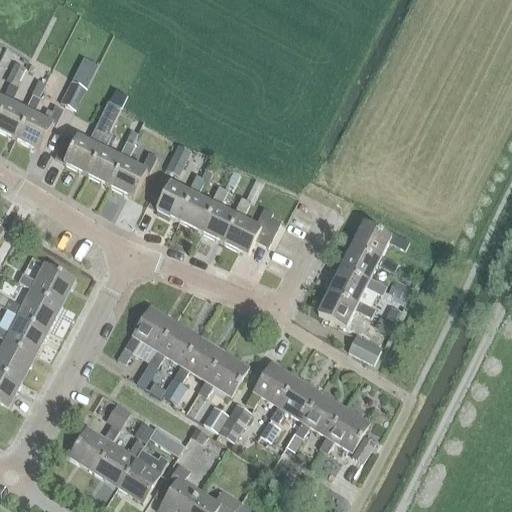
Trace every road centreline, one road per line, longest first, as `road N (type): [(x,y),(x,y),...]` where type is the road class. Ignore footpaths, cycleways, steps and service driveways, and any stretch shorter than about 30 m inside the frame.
road 1 (residential): [(5,487),(131,252)]
road 2 (residential): [(131,252),(276,306),(328,209)]
road 3 (residential): [(0,176),(131,252)]
